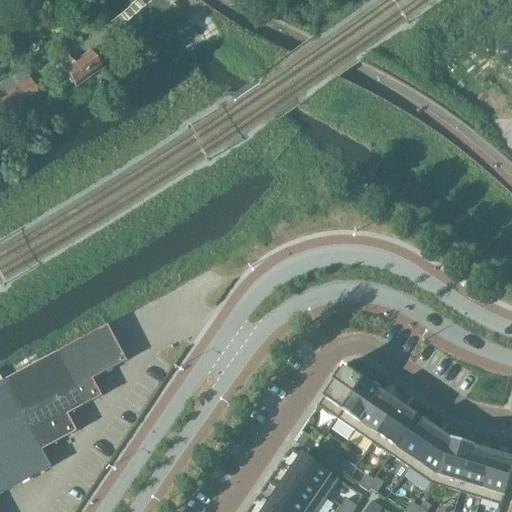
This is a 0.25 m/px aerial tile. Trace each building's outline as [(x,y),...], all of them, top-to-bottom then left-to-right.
[(68,58),(51,69),(59,81),(66,77),(74,90),(101,71),(99,68),(101,66),(95,55),(92,57),(90,53),(72,65),(68,58)] [(30,81),(0,96),(0,118),(39,99),(30,81)] [(124,363),(105,327),(54,355),(82,408),(99,398),(90,381),(124,363)] [(82,408),(54,355),(2,382),(40,452),(74,434),(65,417),(82,408)] [(364,380),(345,367),(319,405),(338,418),(364,380)] [(382,392),(364,380),(338,418),(356,431),(382,392)] [(49,469),(2,382),(0,383),(0,458),(15,487),(49,469)] [(400,405),(382,392),(356,431),(374,443),(400,405)] [(418,417),(400,405),(374,443),(392,455),(418,417)] [(436,429),(418,417),(392,455),(409,467),(436,429)] [(453,442),(436,429),(409,467),(433,484),(453,442)] [(303,449),(310,438),(303,433),(302,432),(295,443),(303,449)] [(474,448),(453,442),(433,484),(460,492),(474,448)] [(495,454),(474,448),(460,492),(481,498),(495,454)] [(331,468),(338,457),(330,452),(323,463),(331,468)] [(511,469),(511,459),(495,454),(481,498),(502,504),(511,469)] [(327,499),(340,481),(302,456),(290,474),(327,499)] [(338,473),(346,462),(338,457),(331,468),(338,473)] [(0,495),(15,487),(0,459),(0,495)] [(318,511),(327,499),(290,474),(279,491),(309,511),(318,511)] [(367,493),(369,490),(374,482),(366,477),(359,487),(367,493)] [(376,495),(384,484),(376,479),(374,482),(369,490),(376,495)] [(309,511),(279,491),(267,507),(273,511),(309,511)] [(346,502),(342,509),(346,511),(354,511),(356,509),(346,502)] [(417,511),(419,509),(412,503),(405,511),(417,511)]
